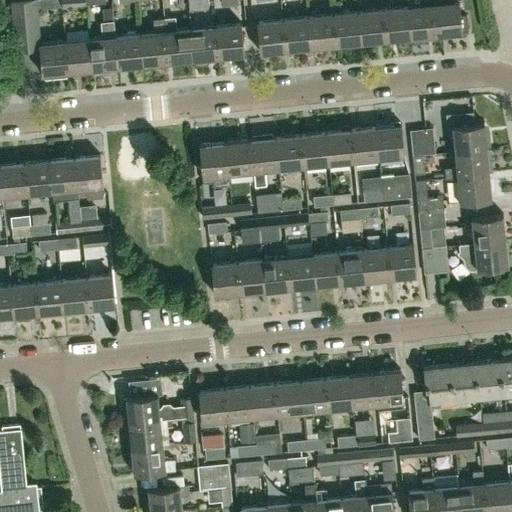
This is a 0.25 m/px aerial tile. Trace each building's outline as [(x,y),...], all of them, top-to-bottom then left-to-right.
[(39,42),(41,42),(37,7),(62,5),(61,0),(11,0),(16,50),(40,48),(39,42)] [(436,34),(447,32),(450,35),(464,34),(466,29),(465,13),(459,14),(458,0),(452,0),(443,1),(442,0),(432,0),(433,2),(432,2),(436,34)] [(414,40),(423,39),(426,36),(425,35),(436,34),(432,2),(407,5),(411,36),(411,37),(414,40)] [(386,39),(411,36),(407,5),(383,7),(386,39)] [(361,41),(386,39),(383,7),(358,10),(361,41)] [(336,44),(361,41),(358,10),(333,12),(336,44)] [(311,47),(336,44),(333,12),(308,15),(311,47)] [(286,49),(311,47),(308,15),(283,18),(286,49)] [(194,58),(191,27),(176,29),(175,16),(164,17),(169,61),(194,58)] [(144,63),(169,61),(164,17),(152,18),(153,31),(141,32),(144,63)] [(260,52),(286,49),(283,18),(257,20),(260,52)] [(118,66),(115,35),(113,19),(100,21),(102,36),(90,37),(93,68),(95,73),(107,71),(108,67),(118,66)] [(217,25),(220,56),(245,53),(242,22),(217,25)] [(194,58),(220,56),(217,25),(191,27),(194,58)] [(118,66),(144,63),(141,32),(115,35),(118,66)] [(68,71),(93,68),(90,37),(65,40),(68,71)] [(58,72),(68,71),(65,40),(41,42),(39,42),(40,48),(42,73),(43,73),(45,77),(57,76),(58,72)] [(455,150),(487,146),(487,145),(491,143),(489,133),(485,131),(484,121),(462,123),(452,125),(455,150)] [(375,126),(378,158),(404,155),(401,123),(375,126)] [(353,160),(378,158),(375,126),(349,128),(353,160)] [(412,155),(422,154),(435,152),(432,126),(409,128),(412,155)] [(328,163),(353,160),(349,128),(325,131),(328,163)] [(302,165),(328,163),(325,131),(299,133),(302,165)] [(277,168),(274,136),(273,136),(273,134),(271,132),(263,133),(261,135),(261,137),(249,138),(252,170),(254,170),(255,185),(266,183),(265,169),(277,168)] [(277,168),(302,165),(299,133),(274,136),(277,168)] [(227,172),(252,170),(249,138),(224,140),(227,172)] [(226,172),(227,172),(224,140),(198,143),(201,182),(211,181),(212,185),(227,184),(226,172)] [(444,167),(445,176),(490,171),(488,161),(492,159),(491,148),(487,147),(487,146),(455,150),(457,166),(444,167)] [(73,156),(77,197),(79,197),(78,193),(86,192),(86,193),(88,196),(101,195),(102,191),(99,154),(73,156)] [(422,154),(412,155),(414,172),(424,171),(422,154)] [(54,200),(77,197),(73,156),(48,159),(52,191),(53,191),(54,200)] [(27,193),(52,191),(48,159),(23,161),(27,193)] [(0,178),(2,196),(27,193),(23,161),(0,163),(0,178)] [(490,171),(445,176),(446,177),(458,176),(461,200),(492,196),(490,171)] [(382,198),(412,195),(410,173),(380,176),(382,192),(382,198)] [(364,200),(382,198),(382,192),(380,176),(361,178),(364,200)] [(418,213),(444,210),(442,195),(427,197),(425,179),(414,180),(418,213)] [(331,193),(332,203),(350,201),(349,191),(331,193)] [(263,210),(281,208),(280,193),(256,196),(257,211),(263,210)] [(280,193),(281,208),(300,206),(299,196),(281,198),(281,193),(280,193)] [(313,205),(332,203),(331,193),(312,195),(313,205)] [(230,203),(231,213),(250,211),(249,201),(230,203)] [(391,213),(409,211),(408,201),(390,203),(391,213)] [(203,216),(231,213),(230,203),(202,206),(203,216)] [(377,204),(359,206),(360,216),(378,214),(377,204)] [(341,228),(361,226),(358,206),(339,209),(341,228)] [(308,223),(327,221),(327,219),(326,210),(307,212),(308,223)] [(444,210),(418,213),(424,272),(438,270),(437,262),(447,261),(445,244),(432,245),(430,227),(445,225),(444,210)] [(30,224),(31,234),(49,232),(48,221),(47,212),(32,214),(33,223),(30,224)] [(308,223),(307,212),(282,214),(283,225),(308,223)] [(475,240),(507,237),(504,212),(472,215),(475,240)] [(283,225),(282,214),(257,217),(258,228),(260,228),(262,240),(279,239),(278,226),(283,225)] [(79,218),(80,228),(99,227),(98,216),(79,218)] [(240,230),(258,228),(257,217),(239,219),(240,228),(240,230)] [(57,231),(80,228),(79,218),(56,221),(57,231)] [(207,231),(226,230),(225,220),(206,222),(207,231)] [(12,236),(31,234),(30,224),(11,226),(12,236)] [(448,237),(472,236),(472,225),(447,227),(448,237)] [(89,244),(108,242),(107,232),(88,234),(89,244)] [(56,237),(57,248),(76,246),(75,235),(56,237)] [(39,250),(57,248),(56,237),(38,239),(39,250)] [(507,237),(475,240),(475,242),(458,243),(459,249),(457,253),(463,258),(464,263),(466,267),(469,269),(474,269),(477,269),(477,266),(509,262),(511,263),(511,253),(508,253),(507,237)] [(7,243),(8,253),(26,251),(25,241),(7,243)] [(386,244),(389,275),(415,273),(412,241),(386,244)] [(364,278),(389,275),(386,244),(361,246),(364,278)] [(339,280),(364,278),(361,246),(336,248),(339,280)] [(314,283),(339,280),(336,248),(311,251),(314,283)] [(314,283),(311,251),(286,253),(289,285),(299,284),(299,289),(314,288),(314,283)] [(264,287),(289,285),(286,253),(261,256),(264,287)] [(239,290),(264,287),(261,256),(236,258),(239,290)] [(212,292),(239,290),(236,258),(209,261),(212,292)] [(85,275),(88,306),(114,304),(111,272),(85,275)] [(63,309),(88,306),(85,275),(60,277),(63,309)] [(39,311),(63,309),(60,277),(36,280),(39,311)] [(14,314),(39,311),(36,280),(11,282),(14,314)] [(0,315),(14,314),(11,282),(0,283),(0,315)] [(504,391),(511,390),(511,356),(497,357),(499,374),(502,374),(504,391)] [(479,394),(504,391),(502,374),(499,374),(497,357),(473,360),(475,377),(477,376),(479,394)] [(455,396),(479,394),(477,376),(475,377),(473,360),(449,362),(451,379),(454,379),(455,396)] [(456,402),(455,396),(454,379),(451,379),(449,362),(423,365),(425,388),(414,389),(417,417),(418,417),(420,437),(434,436),(431,404),(456,402)] [(374,370),(377,402),(378,402),(379,406),(402,404),(403,399),(400,367),(374,370)] [(351,404),(377,402),(374,370),(348,372),(351,404)] [(327,407),(351,404),(348,372),(323,375),(327,407)] [(301,409),(327,407),(323,375),(298,377),(301,409)] [(276,412),(301,409),(298,377),(273,380),(276,412)] [(251,414),(276,412),(273,380),(248,382),(251,414)] [(226,417),(251,414),(248,382),(223,385),(226,417)] [(200,420),(226,417),(223,385),(197,388),(200,420)] [(127,421),(160,417),(192,414),(190,395),(179,396),(180,404),(172,405),(168,401),(163,402),(160,406),(158,407),(156,393),(158,393),(157,392),(125,395),(125,396),(123,396),(121,398),(122,410),(124,412),(127,411),(127,421)] [(388,441),(412,439),(410,416),(396,418),(397,430),(387,431),(388,441)] [(130,446),(162,442),(160,417),(127,421),(130,446)] [(304,438),(305,448),(324,446),(323,436),(319,436),(319,431),(312,432),(311,417),(303,418),(305,438),(304,438)] [(482,421),(483,433),(502,431),(501,419),(482,421)] [(0,472),(2,487),(26,485),(19,421),(1,423),(2,428),(0,427),(0,472)] [(184,440),(194,439),(192,421),(182,422),(184,440)] [(456,435),(483,433),(482,421),(455,424),(456,435)] [(373,432),(354,433),(355,443),(374,442),(373,432)] [(337,445),(355,443),(354,433),(336,435),(337,445)] [(511,435),(503,437),(504,447),(511,446),(511,435)] [(486,449),(504,447),(503,437),(485,438),(486,449)] [(287,449),(305,448),(304,438),(286,439),(287,449)] [(453,441),(454,452),(474,450),(473,439),(453,441)] [(251,443),(252,454),(275,452),(274,441),(251,443)] [(436,454),(454,452),(453,441),(435,443),(436,454)] [(162,442),(130,446),(132,472),(165,469),(175,469),(174,457),(164,458),(162,442)] [(230,456),(252,454),(251,443),(229,445),(230,456)] [(400,457),(423,455),(422,444),(398,446),(400,457)] [(205,458),(224,457),(223,446),(204,448),(205,458)] [(369,460),(393,458),(392,447),(368,449),(369,460)] [(336,451),(337,463),(338,463),(338,462),(357,460),(356,450),(336,452),(336,451)] [(337,463),(336,451),(316,453),(317,465),(337,463)] [(285,457),(286,467),(306,465),(305,455),(285,457)] [(268,469),(286,467),(285,457),(267,458),(268,469)] [(263,473),(261,459),(235,461),(236,471),(234,471),(235,476),(263,473)] [(198,464),(199,474),(204,474),(228,471),(227,461),(198,464)] [(486,511),(483,481),(482,469),(471,470),(473,482),(457,484),(460,511),(486,511)] [(231,503),(228,471),(204,474),(199,474),(200,488),(219,486),(221,501),(221,504),(231,503)] [(460,511),(457,484),(456,474),(431,477),(432,486),(434,511),(460,511)] [(364,478),(367,511),(393,511),(391,490),(376,492),(374,477),(364,478)] [(434,511),(432,486),(431,477),(421,478),(422,487),(407,489),(409,511),(434,511)] [(341,511),(367,511),(364,478),(353,479),(355,494),(340,495),(341,511)] [(486,511),(492,511),(511,510),(508,478),(483,481),(486,511)] [(149,511),(181,508),(180,493),(189,493),(188,482),(179,483),(147,486),(149,511)] [(316,511),(314,489),(313,482),(303,483),(304,499),(290,500),(290,511),(316,511)] [(8,511),(39,511),(38,502),(43,501),(41,483),(26,485),(2,487),(0,487),(0,510),(8,510),(8,511)] [(341,511),(340,495),(326,497),(325,488),(314,489),(316,511),(341,511)] [(265,511),(290,511),(290,500),(265,503),(265,511)] [(232,511),(231,503),(221,504),(221,511),(232,511)] [(240,511),(265,511),(265,503),(239,505),(240,511)]
